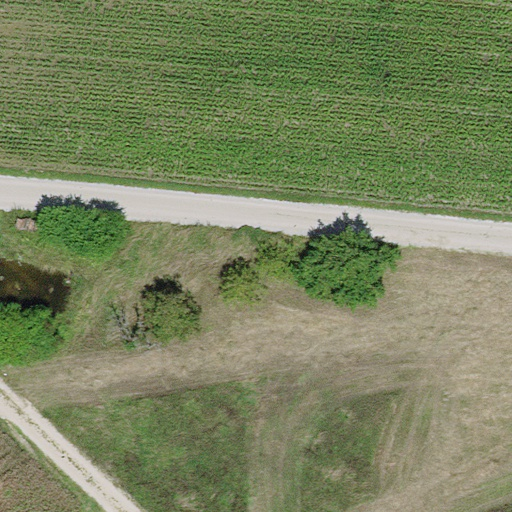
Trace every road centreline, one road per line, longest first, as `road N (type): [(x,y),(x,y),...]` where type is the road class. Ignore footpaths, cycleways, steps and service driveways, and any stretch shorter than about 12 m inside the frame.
road 1 (track): [(0,196),(511,240)]
road 2 (track): [(0,400),(113,511)]
